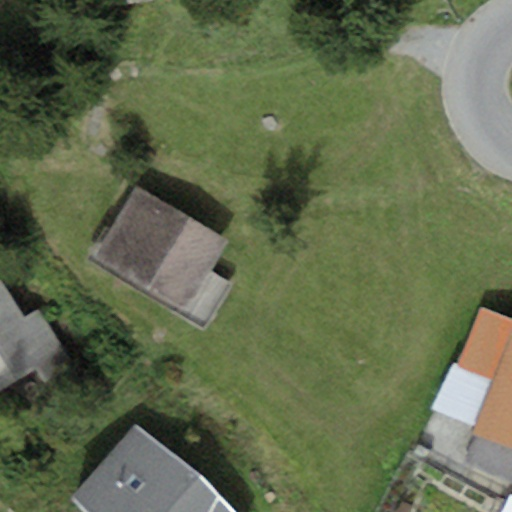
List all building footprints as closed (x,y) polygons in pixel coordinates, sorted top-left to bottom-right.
[(135,188),(95,258),(184,308),(206,269),(224,238),(135,188)] [(231,284),(206,269),(184,308),(209,323),(231,284)] [(0,278),(0,386),(37,364),(48,383),(78,364),(42,307),(25,318),(0,278)] [(511,319),(480,306),(455,366),(495,383),(474,433),(511,448),(511,319)] [(135,424),(73,497),(87,511),(235,511),(201,474),(135,424)] [(8,436),(0,444),(0,503),(9,511),(59,511),(73,497),(8,436)]
